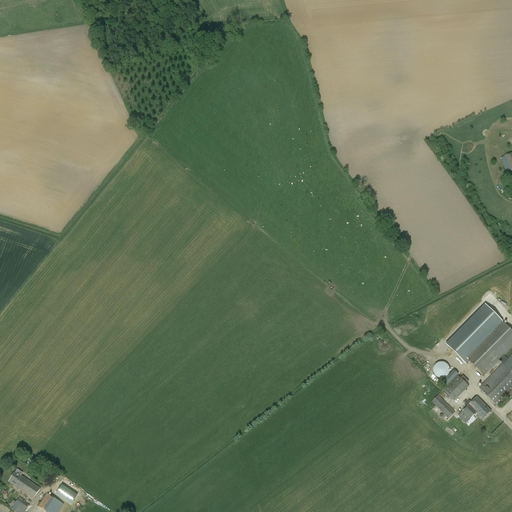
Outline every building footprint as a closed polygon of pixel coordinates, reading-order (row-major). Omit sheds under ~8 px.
[(511,393),(511,354),(507,359),(504,356),(511,347),(511,331),(485,305),(445,344),(465,365),(470,361),(484,376),(499,361),(502,364),(479,388),(498,407),(511,393)] [(436,377),(438,378),(441,379),(443,378),(446,377),(447,376),(449,374),(449,371),(449,369),(448,367),(447,365),(445,363),(443,363),(440,362),(438,363),(436,364),(434,366),(433,368),(433,370),(433,373),(434,375),(436,377)] [(469,387),(457,376),(443,390),(454,401),(469,387)] [(438,395),(431,402),(448,419),(455,412),(438,395)] [(464,404),(467,407),(458,416),(466,424),(477,413),(483,419),(491,411),(477,397),(471,403),(469,400),(464,404)] [(33,499),(41,489),(21,476),(22,473),(17,470),(15,473),(8,482),(33,499)] [(61,487),(56,495),(69,504),(75,496),(61,487)] [(47,494),(38,507),(44,511),(58,511),(64,505),(47,494)] [(24,511),(29,505),(22,501),(23,500),(20,497),(11,510),(14,511),(24,511)]
